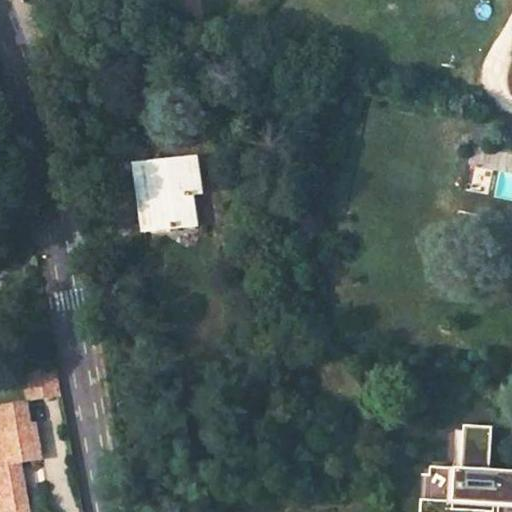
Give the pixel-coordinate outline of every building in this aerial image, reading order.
[(140,195),(145,229),(200,223),(195,189),(204,188),(198,154),(143,160),(148,194),(140,195)] [(140,195),(148,194),(143,160),(136,161),(140,195)] [(59,372),(31,382),(34,404),(63,400),(59,372)] [(0,511),(24,511),(22,494),(7,496),(4,481),(9,481),(7,469),(19,467),(39,465),(34,432),(31,433),(28,410),(0,413),(0,436),(3,436),(5,452),(0,452),(0,511)] [(498,511),(499,505),(510,505),(511,471),(465,468),(467,424),(438,422),(436,466),(431,466),(429,500),(478,503),(477,511),(498,511)] [(7,496),(22,494),(19,467),(7,469),(9,481),(4,481),(7,496)]
